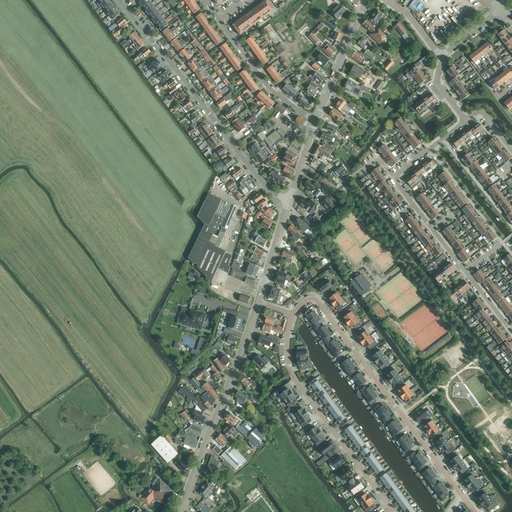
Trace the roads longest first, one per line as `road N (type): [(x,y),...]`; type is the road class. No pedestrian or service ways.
road 1 (residential): [(292,314),(307,299),(317,301),(460,494)]
road 2 (unclassified): [(288,200),(257,178),(119,0)]
road 3 (residential): [(392,511),(295,379),(286,350),(292,314)]
road 4 (tertiary): [(180,511),(257,302)]
road 5 (unclassified): [(315,119),(272,91),(219,20)]
road 6 (tertiary): [(315,119),(366,0)]
